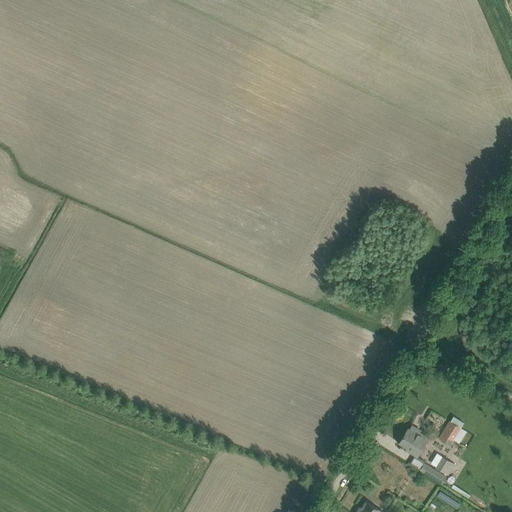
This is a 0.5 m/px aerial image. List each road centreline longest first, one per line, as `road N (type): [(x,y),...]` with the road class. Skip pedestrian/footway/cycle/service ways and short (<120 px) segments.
road 1 (unclassified): [(396,381),(511,183)]
road 2 (residential): [(320,511),(396,381)]
